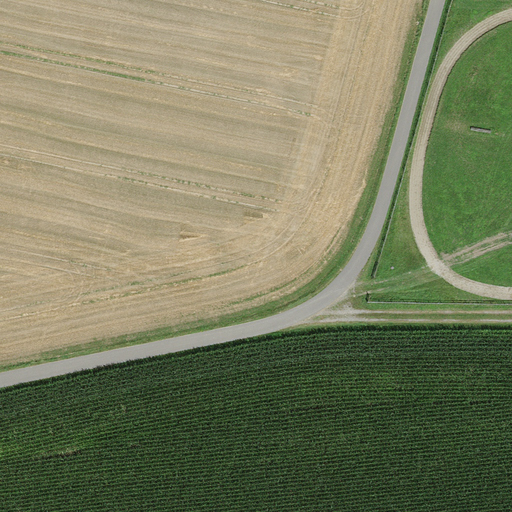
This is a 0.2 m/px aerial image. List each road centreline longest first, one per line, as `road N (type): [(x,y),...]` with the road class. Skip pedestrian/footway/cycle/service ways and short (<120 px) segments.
road 1 (track): [(0,381),(285,320),(331,297),(371,237),(437,0)]
road 2 (track): [(285,320),(511,320)]
